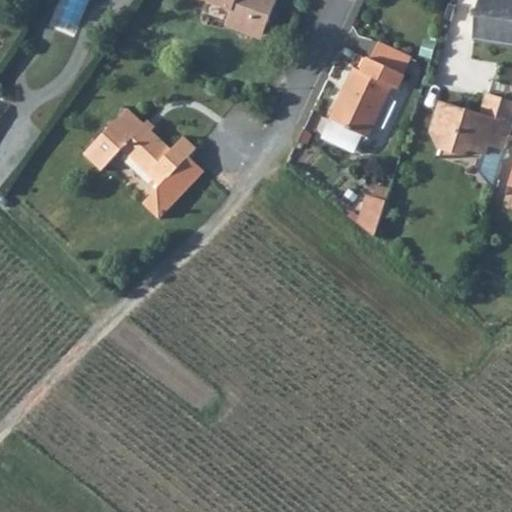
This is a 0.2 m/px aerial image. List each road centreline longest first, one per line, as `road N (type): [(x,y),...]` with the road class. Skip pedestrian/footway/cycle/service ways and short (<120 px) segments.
road 1 (track): [(272,154),(239,202),(0,432)]
road 2 (residential): [(337,0),(272,154)]
